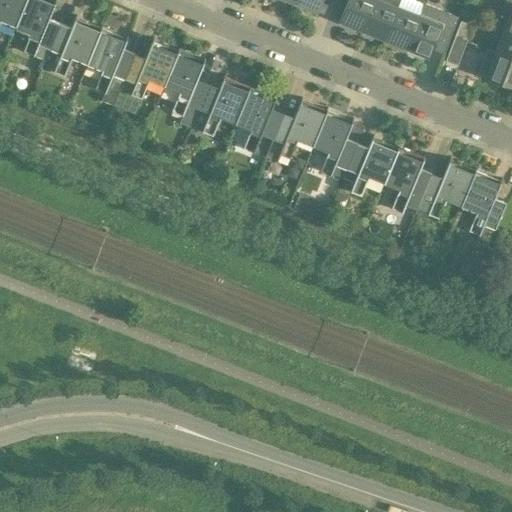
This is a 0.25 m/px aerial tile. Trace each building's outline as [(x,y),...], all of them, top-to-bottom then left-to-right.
[(0,0),(0,21),(15,28),(26,0),(0,0)] [(56,0),(26,0),(15,28),(29,33),(27,36),(29,37),(23,50),(41,58),(36,68),(41,69),(50,48),(60,22),(49,18),(56,0)] [(295,0),(294,4),(317,13),(321,0),(329,0),(334,2),(334,0),(295,0)] [(338,22),(361,31),(373,0),(334,0),(334,2),(344,6),(338,22)] [(383,40),(398,5),(398,6),(400,0),(373,0),(361,31),(383,40)] [(503,26),(511,29),(511,0),(504,0),(501,10),(509,13),(503,26)] [(424,3),(419,14),(420,14),(406,49),(428,58),(432,49),(444,53),(457,16),(424,3)] [(398,5),(383,40),(406,49),(420,14),(419,14),(398,6),(398,5)] [(87,63),(102,24),(76,14),(71,27),(60,22),(50,48),(61,53),(54,71),(64,75),(71,57),(87,63)] [(454,36),(466,40),(472,25),(460,20),(454,36)] [(102,24),(87,63),(102,69),(94,88),(104,92),(101,100),(113,105),(124,78),(134,52),(123,48),(128,35),(102,24)] [(511,29),(503,26),(503,27),(495,24),(492,34),(500,37),(494,50),(494,51),(511,57),(511,29)] [(466,40),(454,36),(444,60),(456,65),(466,40)] [(164,85),(179,47),(153,37),(145,57),(134,52),(124,78),(135,82),(130,93),(141,98),(149,79),(164,85)] [(179,47),(164,85),(179,92),(171,110),(193,119),(194,119),(209,82),(197,78),(206,58),(179,47)] [(511,85),(511,57),(494,51),(494,50),(487,47),(477,72),(511,85)] [(235,123),(250,84),(225,74),(220,87),(209,82),(194,119),(193,119),(190,126),(212,136),(220,117),(235,123)] [(250,84),(235,123),(250,130),(243,147),(265,156),(283,112),(271,108),(276,95),(250,84)] [(313,145),(328,107),(302,96),(294,117),(283,112),(265,156),(277,161),(280,154),(289,158),(297,139),(313,145)] [(328,107),(313,145),(327,151),(320,170),(331,175),(331,173),(343,178),(357,142),(346,138),(354,117),(328,107)] [(384,183),(399,144),(373,134),(368,146),(357,142),(343,178),(353,182),(352,185),(350,184),(348,190),(361,195),(368,177),(384,183)] [(399,144),(384,183),(398,189),(391,207),(401,212),(404,204),(416,209),(431,172),(420,168),(425,155),(399,144)] [(461,206),(477,167),(451,156),(442,177),(431,172),(416,209),(438,218),(446,199),(461,206)] [(477,167),(461,206),(476,212),(468,231),(477,235),(490,240),(491,239),(495,227),(496,227),(506,203),(494,198),(503,177),(477,167)] [(477,237),(463,271),(476,276),(481,263),(484,257),(488,246),(489,242),(477,237)] [(501,251),(488,246),(484,257),(497,262),(501,251)]
